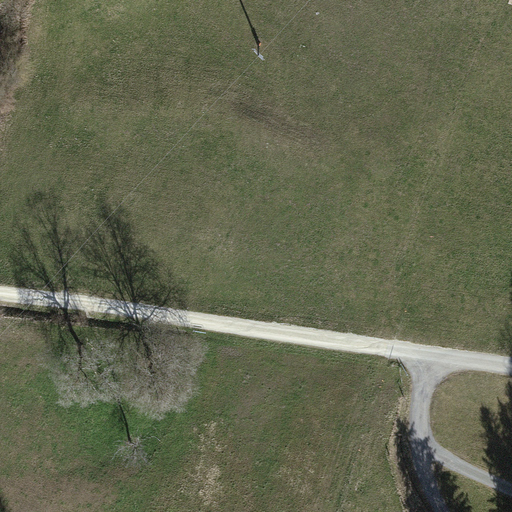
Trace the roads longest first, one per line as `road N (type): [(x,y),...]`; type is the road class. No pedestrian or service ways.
road 1 (track): [(0,292),(425,352)]
road 2 (track): [(444,511),(418,446),(425,352)]
